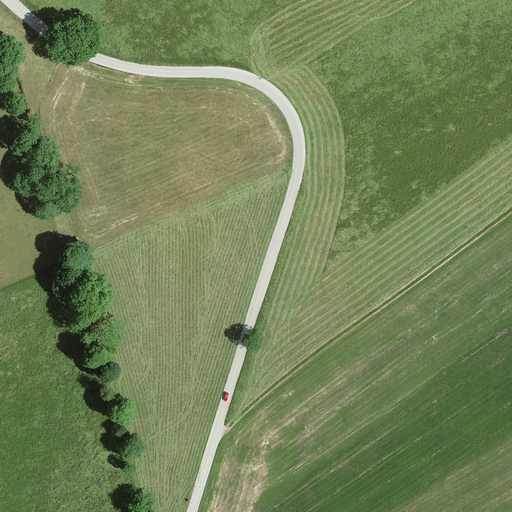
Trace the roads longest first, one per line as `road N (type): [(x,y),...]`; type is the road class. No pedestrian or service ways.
road 1 (unclassified): [(191,511),(294,185),(296,126),(281,99),(245,76),(107,62),(47,32),(9,0)]
road 2 (track): [(213,439),(511,211)]
